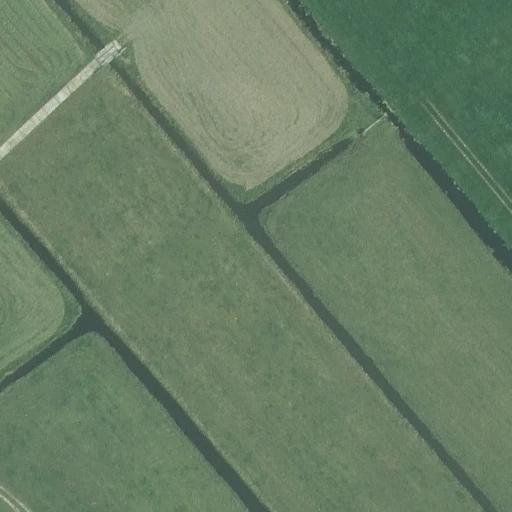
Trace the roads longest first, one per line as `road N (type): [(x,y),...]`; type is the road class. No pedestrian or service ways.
road 1 (track): [(0,162),(126,44)]
road 2 (track): [(511,207),(408,85)]
